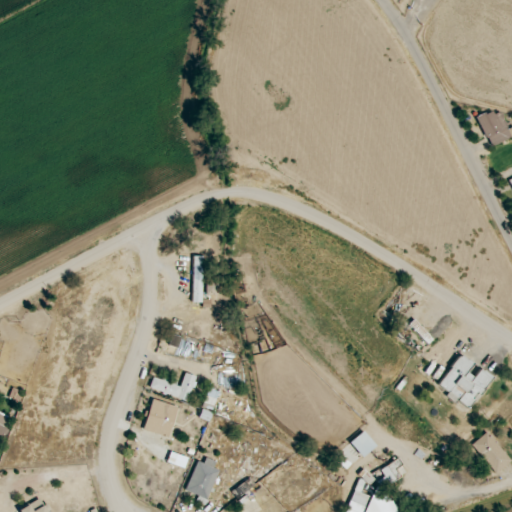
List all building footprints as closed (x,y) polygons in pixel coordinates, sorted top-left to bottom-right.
[(511,126),(507,129),(499,109),(477,117),(488,147),(511,137),(511,126)] [(202,302),(203,256),(192,256),(190,302),(202,302)] [(438,387),(471,408),(491,376),(475,366),(476,365),(458,354),(438,387)] [(153,377),(149,388),(187,402),(196,377),(184,372),(179,386),(153,377)] [(170,437),(177,405),(150,400),(144,431),(170,437)] [(374,447),(363,431),(349,441),(360,457),(374,447)] [(471,444),(495,474),(510,461),(487,432),(471,444)] [(218,469),(210,467),(211,463),(197,458),(186,491),(198,495),(196,501),(206,504),(218,469)] [(378,470),(386,485),(401,476),(397,470),(402,467),(397,459),(378,470)] [(366,511),(397,511),(397,502),(387,502),(387,492),(372,492),(372,493),(349,493),(349,511),(366,511)]
